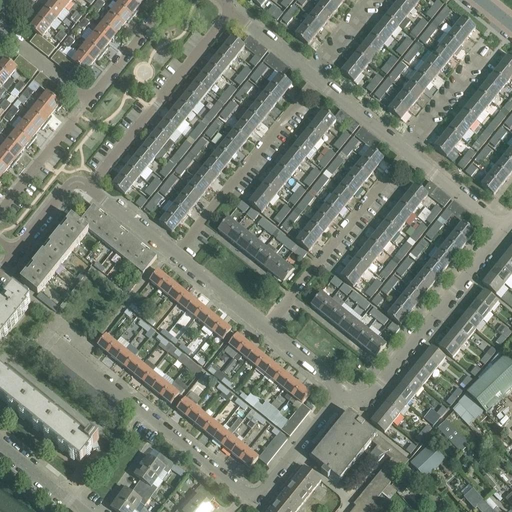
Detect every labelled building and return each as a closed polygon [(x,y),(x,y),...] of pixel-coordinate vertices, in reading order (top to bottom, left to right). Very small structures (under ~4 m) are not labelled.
[(48,2),(43,8),(57,19),(62,23),(70,14),(65,10),(52,0),(51,0),(50,3),(48,2)] [(72,0),(71,0),(52,0),(65,10),(72,0)] [(105,5),(99,0),(96,4),(101,9),(105,5)] [(121,0),(117,5),(133,18),(138,12),(137,11),(139,8),(129,0),(121,0)] [(250,0),(260,8),(267,0),(250,0)] [(286,10),(292,3),(288,0),(284,0),(280,6),(286,10)] [(337,9),(326,0),(324,0),(318,8),(330,18),(337,9)] [(344,0),(326,0),(337,9),(344,0)] [(413,9),(401,0),(400,0),(393,9),(406,19),(413,9)] [(421,0),(420,0),(401,0),(413,9),(421,0)] [(431,8),(436,13),(442,6),(437,1),(431,8)] [(101,9),(96,4),(93,8),(98,12),(101,9)] [(128,24),(133,18),(117,5),(109,15),(112,17),(124,27),(127,23),(128,24)] [(293,6),(287,14),(292,18),(298,11),(293,6)] [(439,15),(444,19),(450,12),(445,7),(439,15)] [(40,15),(37,18),(50,28),(50,27),(56,31),(62,24),(56,20),(57,19),(43,8),(38,14),(40,15)] [(330,18),(318,8),(310,18),(323,28),(330,18)] [(425,15),(431,20),(436,13),(431,8),(425,15)] [(277,21),(283,14),(277,9),(271,17),(277,21)] [(393,9),(386,18),(398,28),(403,32),(410,22),(406,19),(393,9)] [(78,21),(82,17),(76,12),(73,16),(78,21)] [(287,14),(281,21),(287,25),(292,18),(287,14)] [(109,15),(102,25),(118,37),(123,31),(121,30),(124,27),(112,17),(109,15)] [(439,15),(433,22),(439,26),(444,19),(439,15)] [(75,25),(78,21),(73,16),(70,20),(75,25)] [(42,38),(50,28),(37,18),(35,21),(33,21),(28,27),(29,28),(37,34),(42,38)] [(323,28),(310,18),(303,27),(315,37),(323,28)] [(398,28),(386,18),(378,27),(391,37),(398,28)] [(468,38),(475,28),(463,18),(455,28),(468,38)] [(89,23),(84,19),(81,23),(86,27),(89,23)] [(422,31),(428,24),(422,20),(416,27),(422,31)] [(86,27),(81,23),(78,26),(83,31),(86,27)] [(102,25),(94,34),(109,46),(111,42),(113,43),(118,37),(102,25)] [(424,33),(430,38),(435,30),(430,26),(424,33)] [(315,37),(303,27),(295,36),(308,46),(315,37)] [(391,37),(378,27),(371,36),(383,46),(391,37)] [(416,38),(422,31),(416,27),(410,34),(416,38)] [(455,28),(448,37),(460,47),(468,38),(455,28)] [(89,30),(82,39),(87,43),(103,56),(108,50),(106,49),(109,46),(94,34),(89,30)] [(58,35),(63,40),(66,36),(61,31),(58,35)] [(424,33),(418,40),(424,45),(430,38),(424,33)] [(29,43),(34,47),(42,38),(37,34),(29,43)] [(60,43),(63,40),(58,35),(55,39),(60,43)] [(249,36),(242,45),(245,48),(244,48),(247,49),(253,41),(254,40),(249,36)] [(383,46),(371,36),(363,45),(376,56),(383,46)] [(453,56),(460,47),(448,37),(440,46),(453,56)] [(46,42),(42,38),(34,47),(39,51),(46,42)] [(74,42),(69,38),(66,41),(71,46),(74,42)] [(232,38),(224,47),(237,57),(244,48),(245,48),(242,45),(232,38)] [(401,45),(407,50),(413,43),(407,38),(401,45)] [(71,46),(66,41),(63,45),(68,50),(71,46)] [(258,45),(253,41),(247,49),(251,53),(258,45)] [(51,45),(46,42),(39,51),(43,55),(51,45)] [(87,43),(79,52),(94,64),(96,61),(98,62),(103,56),(87,43)] [(51,45),(43,55),(48,58),(56,49),(51,45)] [(262,49),(258,45),(251,53),(255,56),(256,57),(262,49)] [(376,56),(363,45),(356,55),(369,65),(376,56)] [(396,52),(401,57),(407,50),(401,45),(396,52)] [(409,52),(415,56),(421,49),(415,45),(409,52)] [(440,46),(433,56),(445,66),(453,56),(440,46)] [(229,67),(237,57),(224,47),(217,56),(229,67)] [(262,49),(256,57),(261,61),(267,53),(262,49)] [(55,64),(62,55),(58,51),(50,60),(55,64)] [(79,52),(72,62),(76,66),(86,74),(88,75),(93,68),(91,67),(94,64),(79,52)] [(409,52),(404,59),(409,63),(415,56),(409,52)] [(263,63),(268,67),(274,58),(270,54),(263,63)] [(67,59),(62,55),(55,64),(60,68),(67,59)] [(369,65),(356,55),(349,64),(361,74),(369,65)] [(511,73),(511,58),(509,55),(501,65),(511,73)] [(19,56),(12,65),(17,69),(24,60),(19,56)] [(222,76),(229,67),(217,56),(209,66),(222,76)] [(255,68),(261,61),(256,57),(255,56),(249,63),(255,68)] [(433,56),(425,65),(438,75),(445,66),(433,56)] [(386,64),(392,68),(398,61),(392,57),(386,64)] [(17,69),(12,65),(4,59),(3,58),(0,62),(0,71),(9,79),(17,69)] [(279,62),(274,58),(268,67),(272,70),(279,62)] [(72,62),(67,59),(60,68),(64,72),(72,62)] [(17,69),(21,73),(29,63),(24,60),(17,69)] [(76,66),(72,62),(64,72),(69,75),(76,66)] [(275,72),(277,74),(284,66),(279,62),(272,70),(275,72)] [(21,73),(26,76),(33,67),(29,63),(21,73)] [(400,63),(394,70),(400,75),(406,68),(400,63)] [(349,64),(341,73),(353,83),(361,74),(349,64)] [(386,75),(392,68),(386,64),(381,71),(386,75)] [(255,72),(261,77),(267,69),(261,65),(255,72)] [(284,65),(284,66),(277,74),(279,76),(279,75),(282,78),(289,69),(284,65)] [(430,84),(438,75),(425,65),(418,74),(430,84)] [(506,84),(511,77),(511,73),(501,65),(494,74),(506,84)] [(214,85),(222,76),(209,66),(202,75),(214,85)] [(33,67),(26,76),(31,80),(38,71),(33,67)] [(245,80),(251,72),(246,68),(240,75),(245,80)] [(394,70),(389,77),(394,82),(400,75),(394,70)] [(0,86),(2,88),(5,91),(13,82),(9,79),(0,71),(0,86)] [(255,72),(250,79),(255,83),(261,77),(255,72)] [(275,72),(267,82),(271,85),(284,95),(292,86),(282,78),(279,75),(279,76),(277,74),(275,72)] [(32,83),(37,87),(45,77),(40,73),(32,83)] [(418,74),(410,83),(423,93),(430,84),(418,74)] [(499,94),(506,84),(494,74),(486,83),(499,94)] [(207,94),(214,85),(202,75),(194,84),(207,94)] [(245,80),(240,75),(234,82),(240,86),(245,80)] [(377,87),(383,80),(377,75),(371,82),(377,87)] [(45,77),(37,87),(38,87),(39,88),(40,87),(42,89),(50,80),(45,77)] [(50,80),(42,89),(47,93),(54,84),(50,80)] [(23,90),(26,86),(20,81),(17,85),(23,90)] [(371,94),(377,87),(371,82),(366,89),(371,94)] [(385,82),(380,89),(385,93),(391,86),(385,82)] [(32,83),(25,91),(31,96),(38,87),(37,87),(32,83)] [(246,83),(240,91),(246,95),(252,88),(246,83)] [(416,103),(423,93),(410,83),(403,92),(416,103)] [(491,103),(499,94),(486,83),(479,93),(491,103)] [(54,84),(47,93),(48,94),(47,95),(51,98),(52,97),(59,88),(54,84)] [(200,104),(207,94),(194,84),(187,93),(200,104)] [(20,94),(23,90),(17,85),(14,89),(20,94)] [(271,85),(264,94),(276,104),(284,95),(271,85)] [(230,98),(237,91),(231,86),(225,94),(230,98)] [(380,89),(374,96),(379,100),(385,93),(380,89)] [(25,91),(17,101),(23,106),(31,96),(25,91)] [(240,91),(235,97),(241,102),(246,95),(240,91)] [(403,92),(396,102),(408,112),(416,103),(403,92)] [(187,93),(180,103),(192,113),(196,116),(204,107),(200,104),(187,93)] [(484,112),(491,103),(479,93),(471,102),(484,112)] [(46,94),(39,103),(53,114),(56,111),(57,112),(62,106),(61,105),(52,97),(51,98),(46,94)] [(225,105),(230,98),(225,94),(219,100),(225,105)] [(264,94),(256,103),(269,114),(276,104),(264,94)] [(5,100),(2,104),(8,109),(15,99),(11,96),(7,101),(5,100)] [(225,109),(231,114),(237,106),(231,102),(225,109)] [(400,121),(408,112),(396,102),(388,111),(400,121)] [(476,121),(484,112),(471,102),(464,111),(476,121)] [(509,114),(511,109),(511,104),(509,102),(503,109),(509,114)] [(31,112),(47,125),(52,119),(51,118),(53,114),(39,103),(31,112)] [(185,122),(192,113),(180,103),(172,112),(185,122)] [(256,103),(249,113),(261,123),(269,114),(256,103)] [(211,111),(216,116),(222,109),(216,104),(216,105),(211,111)] [(13,107),(10,111),(15,115),(19,111),(13,107)] [(225,109),(220,116),(225,121),(231,114),(225,109)] [(336,122),(338,123),(345,115),(345,114),(341,110),(333,119),(336,121),(336,122)] [(10,122),(15,115),(10,111),(4,117),(10,122)] [(211,111),(205,119),(210,123),(216,116),(211,111)] [(328,131),(336,122),(336,121),(333,119),(323,111),(316,121),(328,131)] [(469,130),(476,121),(464,111),(456,120),(469,130)] [(31,112),(24,122),(38,133),(41,130),(42,131),(47,125),(31,112)] [(172,112),(165,121),(182,135),(189,126),(185,122),(172,112)] [(249,113),(241,122),(254,132),(261,123),(249,113)] [(494,120),(500,125),(506,118),(500,113),(494,120)] [(349,119),(345,115),(338,123),(343,127),(349,119)] [(343,127),(347,131),(354,123),(349,119),(343,127)] [(210,128),(216,132),(222,125),(216,120),(210,128)] [(461,140),(469,130),(456,120),(449,130),(461,140)] [(488,127),(494,132),(500,125),(494,120),(488,127)] [(165,121),(157,130),(170,141),(174,144),(182,135),(165,121)] [(321,140),(328,131),(316,121),(308,130),(321,140)] [(36,136),(38,133),(24,122),(16,131),(32,144),(37,137),(36,136)] [(241,122),(234,131),(247,141),(254,132),(241,122)] [(201,135),(207,127),(201,123),(195,131),(201,135)] [(359,127),(354,123),(347,131),(352,135),(359,127)] [(210,128),(205,135),(210,139),(216,132),(210,128)] [(354,137),(359,140),(366,132),(361,128),(354,137)] [(501,129),(495,136),(500,141),(506,133),(501,129)] [(162,150),(170,141),(157,130),(150,140),(162,150)] [(313,149),(321,140),(308,130),(301,139),(313,149)] [(454,149),(461,140),(449,130),(442,139),(454,149)] [(16,131),(9,140),(23,152),(26,149),(27,150),(32,144),(16,131)] [(195,142),(201,135),(195,131),(190,137),(195,142)] [(227,131),(222,137),(239,151),(247,141),(234,131),(231,134),(227,131)] [(344,144),(350,137),(345,132),(339,139),(344,144)] [(371,136),(366,132),(359,140),(364,144),(371,136)] [(485,143),(491,136),(485,132),(479,139),(485,143)] [(364,144),(369,148),(375,140),(371,136),(364,144)] [(495,136),(489,143),(495,148),(500,141),(495,136)] [(222,137),(215,146),(219,150),(232,160),(239,151),(222,137)] [(196,146),(201,151),(207,143),(201,139),(196,146)] [(306,159),(313,149),(301,139),(293,149),(306,159)] [(344,144),(339,139),(333,147),(339,151),(344,144)] [(347,146),(352,150),(358,143),(352,139),(347,146)] [(376,139),(375,140),(369,148),(371,150),(371,149),(374,152),(381,143),(376,139)] [(442,139),(434,148),(446,158),(454,149),(442,139)] [(479,150),(485,143),(479,139),(474,146),(479,150)] [(20,155),(23,152),(9,140),(1,150),(17,163),(22,156),(20,155)] [(150,140),(142,149),(155,159),(159,163),(167,153),(162,150),(150,140)] [(186,154),(192,146),(186,142),(180,149),(186,154)] [(196,146),(190,153),(195,158),(201,151),(196,146)] [(347,146),(341,153),(347,157),(352,150),(347,146)] [(480,154),(485,159),(491,152),(486,147),(480,154)] [(150,165),(155,159),(142,149),(135,158),(147,168),(150,165)] [(180,160),(186,154),(180,149),(174,156),(180,160)] [(299,168),(306,159),(293,149),(286,158),(299,168)] [(371,149),(371,150),(363,159),(376,169),(383,160),(374,152),(371,149)] [(511,150),(511,149),(503,158),(511,165),(511,150)] [(1,150),(0,150),(0,164),(8,171),(10,168),(12,169),(17,163),(1,150)] [(219,150),(212,159),(224,169),(232,160),(219,150)] [(464,157),(470,162),(476,155),(470,150),(464,157)] [(324,158),(329,162),(335,155),(330,151),(324,158)] [(480,154),(474,162),(480,166),(485,159),(480,154)] [(186,157),(181,165),(186,169),(192,162),(186,157)] [(332,164),(337,169),(343,162),(338,157),(332,164)] [(464,169),(470,162),(464,157),(459,164),(464,169)] [(140,178),(147,168),(135,158),(127,167),(140,178)] [(291,177),(299,168),(286,158),(279,167),(291,177)] [(324,170),(329,162),(324,158),(318,165),(324,170)] [(511,173),(511,165),(503,158),(496,168),(508,178),(511,173)] [(212,159),(204,168),(217,178),(224,169),(212,159)] [(363,159),(356,168),(368,178),(376,169),(363,159)] [(171,172),(177,165),(171,160),(165,168),(171,172)] [(332,164),(326,171),(332,176),(337,169),(332,164)] [(181,165),(175,172),(180,176),(186,169),(181,165)] [(476,170),(471,165),(465,173),(470,177),(476,170)] [(132,187),(140,178),(127,167),(120,177),(132,187)] [(284,186),(291,177),(279,167),(271,176),(284,186)] [(165,179),(171,172),(165,168),(160,174),(165,179)] [(204,168),(197,178),(209,188),(217,178),(204,168)] [(361,188),(368,178),(356,168),(348,177),(361,188)] [(496,168),(489,177),(501,187),(508,178),(496,168)] [(315,181),(320,174),(315,169),(309,176),(315,181)] [(317,183),(323,187),(328,180),(323,175),(317,183)] [(166,183),(171,188),(177,180),(172,176),(166,183)] [(276,196),(284,186),(271,176),(264,185),(276,196)] [(315,181),(309,176),(303,184),(309,188),(315,181)] [(125,196),(132,187),(120,177),(112,186),(125,196)] [(348,177),(341,187),(353,197),(361,188),(348,177)] [(489,177),(481,186),(493,196),(501,187),(489,177)] [(156,191),(162,183),(156,178),(150,186),(156,191)] [(197,178),(189,187),(202,197),(209,188),(197,178)] [(428,196),(429,197),(436,189),(437,188),(430,182),(422,191),(428,195),(428,196)] [(166,183),(160,190),(166,195),(171,188),(166,183)] [(317,183),(311,190),(317,194),(323,187),(317,183)] [(269,205),(276,196),(264,185),(256,195),(269,205)] [(428,195),(422,191),(415,185),(408,195),(420,205),(428,196),(428,195)] [(150,197),(156,191),(150,186),(145,193),(150,197)] [(189,187),(182,196),(194,206),(202,197),(189,187)] [(346,206),(353,197),(341,187),(333,196),(346,206)] [(294,195),(300,199),(306,192),(300,188),(294,195)] [(434,201),(441,193),(436,189),(429,197),(434,201)] [(434,201),(439,205),(445,196),(441,193),(434,201)] [(151,202),(156,206),(162,199),(157,194),(151,202)] [(302,201),(308,206),(313,199),(308,194),(302,201)] [(261,214),(269,205),(256,195),(249,204),(261,214)] [(294,207),(300,199),(294,195),(288,202),(294,207)] [(413,214),(420,205),(408,195),(400,204),(413,214)] [(182,196),(174,205),(187,215),(194,206),(182,196)] [(333,196),(326,205),(338,215),(346,206),(333,196)] [(443,208),(450,200),(445,196),(439,205),(443,208)] [(141,209),(147,201),(141,197),(135,204),(141,209)] [(302,201),(296,208),(302,213),(308,206),(302,201)] [(151,202),(145,208),(151,213),(156,206),(151,202)] [(249,208),(241,202),(237,208),(244,214),(249,208)] [(453,202),(446,210),(451,214),(457,206),(453,202)] [(409,218),(413,214),(400,204),(393,213),(405,223),(409,226),(413,221),(409,218)] [(174,205),(167,215),(179,225),(187,215),(174,205)] [(331,225),(338,215),(326,205),(318,214),(331,225)] [(285,218),(291,211),(285,206),(279,213),(285,218)] [(436,218),(442,211),(436,206),(430,213),(436,218)] [(451,214),(452,215),(455,218),(462,210),(457,206),(451,214)] [(88,231),(101,241),(114,224),(93,207),(80,223),(89,231),(88,231)] [(426,221),(430,225),(436,218),(430,213),(425,209),(418,218),(424,223),(426,221)] [(446,210),(440,218),(445,222),(452,215),(451,214),(446,210)] [(460,222),(467,214),(462,210),(455,218),(460,222)] [(260,217),(253,212),(249,217),(255,223),(260,217)] [(279,225),(285,218),(279,213),(273,220),(279,225)] [(287,220),(293,224),(299,217),(293,213),(287,220)] [(398,233),(405,223),(393,213),(385,222),(398,233)] [(460,222),(462,223),(465,226),(472,217),(467,213),(467,214),(460,222)] [(318,214),(311,224),(323,234),(331,225),(318,214)] [(172,234),(179,225),(167,215),(159,224),(172,234)] [(62,229),(55,238),(71,252),(88,231),(89,231),(80,223),(71,217),(65,226),(62,229)] [(227,239),(237,226),(228,219),(218,231),(227,239)] [(258,224),(265,230),(269,225),(262,219),(258,224)] [(287,220),(281,227),(287,231),(293,224),(287,220)] [(398,233),(385,222),(378,232),(390,242),(398,233)] [(442,226),(437,222),(431,229),(436,233),(442,226)] [(475,233),(465,226),(462,223),(454,233),(467,243),(475,233)] [(112,250),(122,258),(135,241),(114,224),(101,241),(112,250)] [(316,243),(323,234),(311,224),(303,233),(316,243)] [(421,236),(427,229),(421,224),(415,232),(421,236)] [(276,230),(269,225),(265,230),(272,236),(276,230)] [(247,234),(237,226),(227,239),(237,246),(247,234)] [(436,233),(431,229),(425,236),(431,241),(436,233)] [(383,251),(390,242),(378,232),(370,241),(383,251)] [(415,243),(421,236),(415,232),(409,239),(415,243)] [(303,233),(296,242),(308,252),(316,243),(303,233)] [(454,233),(447,242),(460,252),(467,243),(454,233)] [(246,254),(256,241),(247,234),(237,246),(246,254)] [(276,239),(283,245),(288,239),(281,234),(276,239)] [(45,250),(38,260),(54,273),(71,252),(55,238),(48,247),(45,250)] [(288,239),(283,245),(290,251),(295,245),(288,239)] [(422,240),(416,247),(421,252),(427,245),(422,240)] [(157,258),(135,241),(122,258),(140,273),(143,275),(157,258)] [(265,249),(256,241),(246,254),(255,261),(265,249)] [(363,250),(375,260),(383,251),(370,241),(363,250)] [(447,242),(440,251),(452,261),(460,252),(447,242)] [(406,255),(412,247),(406,243),(401,250),(406,255)] [(268,245),(265,249),(255,261),(264,269),(274,256),(277,252),(268,245)] [(416,247),(410,254),(416,259),(421,252),(416,247)] [(294,254),(302,260),(306,255),(299,248),(294,254)] [(368,269),(375,260),(363,250),(355,259),(368,269)] [(400,262),(406,255),(401,250),(395,257),(400,262)] [(440,251),(432,260),(445,271),(452,261),(440,251)] [(284,263),(274,256),(264,269),(273,276),(284,263)] [(511,277),(511,276),(511,262),(505,256),(498,266),(511,277)] [(401,266),(407,270),(412,263),(407,258),(401,266)] [(348,269),(360,279),(368,269),(355,259),(348,269)] [(54,273),(38,260),(30,269),(28,271),(21,281),(38,295),(54,273)] [(432,260),(425,270),(437,280),(445,271),(432,260)] [(391,273),(397,266),(391,261),(386,268),(391,273)] [(284,263),(273,276),(283,284),(293,271),(296,267),(292,265),(289,268),(284,263)] [(401,266),(395,273),(401,277),(407,270),(401,266)] [(498,266),(490,275),(504,286),(511,277),(498,266)] [(385,280),(391,273),(386,268),(380,276),(385,280)] [(353,288),(360,279),(348,269),(340,278),(353,288)] [(425,270),(417,279),(430,289),(437,280),(425,270)] [(158,272),(150,282),(159,290),(168,279),(158,272)] [(490,275),(482,285),(501,300),(508,290),(504,286),(490,275)] [(342,283),(335,277),(330,283),(338,289),(342,283)] [(392,277),(386,284),(392,289),(397,282),(392,277)] [(168,279),(159,290),(168,297),(177,287),(168,279)] [(417,279),(410,288),(422,298),(430,289),(417,279)] [(376,280),(371,287),(376,291),(382,284),(376,280)] [(386,284),(380,291),(386,296),(392,289),(386,284)] [(351,291),(344,285),(339,290),(347,297),(351,291)] [(177,287),(168,297),(177,304),(186,294),(177,287)] [(370,299),(376,291),(371,287),(365,294),(370,299)] [(410,288),(402,297),(415,307),(422,298),(410,288)] [(0,340),(30,303),(14,290),(5,301),(3,299),(0,302),(0,303),(1,305),(0,306),(0,340)] [(490,312),(498,303),(484,292),(476,301),(490,312)] [(186,294),(177,304),(186,312),(195,301),(186,294)] [(320,314),(331,301),(321,294),(311,306),(320,314)] [(362,300),(355,294),(351,300),(358,305),(362,300)] [(371,303),(377,307),(383,300),(377,295),(371,303)] [(408,317),(415,307),(402,297),(395,307),(408,317)] [(362,300),(358,305),(365,311),(370,306),(362,300)] [(195,301),(186,312),(195,319),(204,308),(195,301)] [(330,321),(340,309),(331,301),(320,314),(330,321)] [(483,322),(490,312),(476,301),(469,311),(483,322)] [(132,305),(129,308),(138,316),(141,312),(132,305)] [(395,307),(387,316),(400,326),(408,317),(395,307)] [(204,308),(195,319),(204,326),(213,316),(204,308)] [(339,329),(349,316),(340,309),(330,321),(339,329)] [(381,315),(374,309),(369,315),(376,320),(381,315)] [(461,320),(475,331),(483,322),(469,311),(461,320)] [(138,316),(147,323),(150,319),(141,312),(138,316)] [(388,321),(381,315),(376,320),(384,326),(388,321)] [(213,316),(204,326),(213,334),(222,323),(213,316)] [(348,336),(358,324),(349,316),(339,329),(348,336)] [(468,340),(475,331),(461,320),(454,329),(468,340)] [(222,323),(213,334),(223,341),(231,331),(222,323)] [(357,344),(367,331),(358,324),(348,336),(357,344)] [(399,330),(392,324),(388,329),(395,335),(399,330)] [(446,339),(460,350),(468,340),(454,329),(446,339)] [(506,340),(511,333),(507,330),(501,336),(506,340)] [(366,351),(377,338),(367,331),(357,344),(366,351)] [(106,336),(98,347),(107,354),(116,344),(106,336)] [(238,353),(247,343),(237,336),(229,346),(238,353)] [(506,340),(501,336),(495,344),(500,347),(506,340)] [(376,359),(386,346),(377,338),(366,351),(376,359)] [(439,348),(452,359),(460,350),(446,339),(439,348)] [(173,347),(164,340),(161,343),(170,351),(173,347)] [(256,350),(247,343),(238,353),(234,359),(239,362),(243,357),(247,361),(256,350)] [(125,351),(116,344),(107,354),(116,362),(125,351)] [(125,351),(116,362),(125,369),(134,358),(139,352),(130,345),(125,351)] [(174,354),(179,358),(182,354),(173,347),(170,351),(174,354)] [(431,348),(424,357),(437,368),(445,359),(431,348)] [(490,359),(496,352),(492,348),(486,355),(490,359)] [(35,358),(40,362),(48,353),(43,349),(35,358)] [(265,358),(256,350),(247,361),(257,368),(265,358)] [(478,379),(479,381),(505,356),(500,351),(478,379)] [(40,362),(45,366),(52,356),(48,353),(40,362)] [(186,368),(191,362),(182,354),(179,358),(177,361),(186,368)] [(484,366),(490,359),(486,355),(480,362),(484,366)] [(45,366),(49,370),(57,360),(52,356),(45,366)] [(195,356),(193,359),(202,367),(205,363),(195,356)] [(479,381),(466,393),(485,414),(511,388),(511,363),(505,356),(479,381)] [(430,378),(437,368),(424,357),(416,367),(430,378)] [(125,369),(134,376),(143,366),(134,358),(125,369)] [(257,368),(266,375),(274,365),(265,358),(257,368)] [(57,360),(49,370),(54,373),(62,364),(57,360)] [(134,376),(143,383),(152,373),(155,368),(146,361),(143,366),(134,376)] [(197,377),(202,371),(191,362),(186,368),(197,377)] [(54,373),(59,377),(66,368),(62,364),(54,373)] [(211,365),(206,370),(217,379),(222,374),(211,365)] [(283,372),(274,365),(266,375),(275,383),(283,372)] [(409,376),(422,387),(430,378),(416,367),(409,376)] [(475,377),(480,370),(476,367),(470,374),(475,377)] [(66,368),(59,377),(63,381),(71,372),(66,368)] [(99,440),(91,433),(86,441),(0,371),(0,399),(80,464),(92,450),(93,451),(93,452),(100,449),(99,449),(97,443),(99,440)] [(63,381),(68,385),(76,375),(71,372),(63,381)] [(275,383),(284,390),(292,380),(283,372),(275,383)] [(143,383),(152,391),(161,380),(152,373),(143,383)] [(226,387),(229,383),(231,381),(222,374),(217,379),(226,387)] [(76,375),(68,385),(73,388),(80,379),(76,375)] [(415,396),(422,387),(409,376),(401,385),(415,396)] [(472,381),(468,377),(462,384),(466,388),(472,381)] [(73,388),(77,392),(85,383),(80,379),(73,388)] [(170,388),(161,380),(152,391),(161,398),(170,388)] [(301,387),(292,380),(284,390),(288,394),(285,398),(289,402),(301,387)] [(77,392),(82,396),(90,387),(85,383),(77,392)] [(174,383),(170,388),(161,398),(171,406),(179,395),(181,397),(185,392),(174,383)] [(393,395),(407,406),(415,396),(401,385),(393,395)] [(90,387),(82,396),(87,400),(94,390),(90,387)] [(297,401),(302,405),(310,394),(301,387),(289,402),(293,405),(297,401)] [(222,393),(220,396),(224,400),(228,403),(234,396),(229,393),(225,389),(222,392),(222,393)] [(456,399),(462,392),(458,389),(452,396),(456,399)] [(87,400),(92,403),(99,394),(94,390),(87,400)] [(99,394),(92,403),(96,407),(104,398),(99,394)] [(247,398),(245,401),(253,408),(259,401),(250,394),(247,398)] [(466,394),(458,403),(475,420),(483,412),(466,394)] [(400,415),(407,406),(393,395),(386,404),(400,415)] [(456,399),(452,396),(446,403),(450,406),(456,399)] [(186,418),(197,405),(188,397),(177,411),(186,418)] [(458,403),(452,410),(468,427),(475,420),(458,403)] [(392,424),(400,415),(386,404),(378,413),(392,424)] [(197,405),(186,418),(195,425),(204,415),(199,411),(201,408),(197,405)] [(302,405),(298,409),(307,416),(310,411),(302,405)] [(441,418),(447,411),(442,407),(437,414),(441,418)] [(295,413),(303,420),(307,416),(298,409),(295,413)] [(252,430),(258,422),(261,418),(252,411),(246,418),(250,421),(246,425),(252,430)] [(295,413),(291,418),(300,424),(303,420),(295,413)] [(341,417),(309,457),(324,469),(322,472),(328,477),(330,474),(330,475),(332,475),(339,482),(371,443),(377,447),(367,459),(376,466),(385,455),(391,460),(383,469),(380,472),(373,481),(370,485),(363,494),(360,497),(354,503),(355,503),(353,505),(356,507),(351,511),(366,511),(368,510),(379,496),(380,495),(381,494),(388,485),(389,484),(398,474),(408,461),(365,426),(359,422),(348,413),(343,419),(341,417)] [(384,434),(392,424),(378,413),(370,423),(384,434)] [(441,418),(437,414),(431,421),(435,425),(441,418)] [(195,425),(204,433),(213,422),(204,415),(195,425)] [(288,422),(296,429),(300,424),(291,418),(288,422)] [(222,430),(213,440),(222,447),(231,437),(234,433),(243,422),(239,419),(227,434),(222,430)] [(277,427),(281,431),(284,427),(285,426),(288,422),(284,419),(277,427)] [(469,446),(449,424),(446,421),(437,430),(460,454),(469,446)] [(222,430),(213,422),(204,433),(213,440),(222,430)] [(288,422),(285,426),(293,433),(296,429),(288,422)] [(281,431),(289,437),(293,433),(285,426),(284,427),(281,431)] [(426,436),(431,429),(427,426),(421,433),(426,436)] [(231,437),(222,447),(231,455),(240,444),(243,440),(234,433),(231,437)] [(276,436),(275,438),(284,444),(287,440),(279,433),(276,436)] [(426,436),(421,433),(415,440),(420,443),(426,436)] [(437,447),(441,444),(445,441),(440,435),(432,441),(437,447)] [(272,442),(280,449),(284,444),(275,438),(272,442)] [(272,442),(268,446),(277,453),(280,449),(272,442)] [(231,455),(240,462),(249,452),(240,444),(231,455)] [(410,455),(416,448),(411,444),(406,451),(410,455)] [(265,450),(273,457),(277,453),(268,446),(265,450)] [(431,446),(420,456),(434,471),(439,466),(444,471),(449,466),(431,446)] [(265,450),(262,455),(270,461),(273,457),(265,450)] [(258,459),(249,452),(240,462),(250,469),(258,459)] [(155,461),(148,457),(142,466),(158,478),(163,471),(168,474),(174,465),(157,453),(154,457),(157,459),(155,461)] [(258,459),(266,466),(270,461),(262,455),(258,459)] [(420,456),(410,465),(424,480),(434,471),(420,456)] [(141,485),(138,489),(151,498),(157,489),(153,486),(158,478),(142,466),(134,476),(141,481),(139,483),(141,485)] [(302,466),(264,511),(296,511),(321,482),(302,466)] [(486,476),(483,479),(492,489),(496,486),(486,476)] [(402,477),(392,487),(395,490),(397,492),(398,493),(399,492),(408,484),(402,477)] [(191,505),(198,511),(211,511),(214,510),(208,504),(210,502),(208,500),(212,496),(201,486),(193,494),(197,498),(191,505)] [(125,490),(118,499),(135,511),(140,504),(144,507),(151,498),(138,489),(135,493),(133,492),(131,494),(125,490)] [(474,510),(476,508),(479,511),(492,511),(485,503),(472,491),(464,499),(474,510)] [(494,495),(485,503),(492,511),(510,511),(500,502),(494,495)] [(377,511),(385,503),(379,496),(368,510),(370,511),(377,511)] [(133,511),(135,511),(118,499),(111,509),(114,511),(133,511)] [(198,511),(191,505),(187,501),(176,511),(198,511)]
